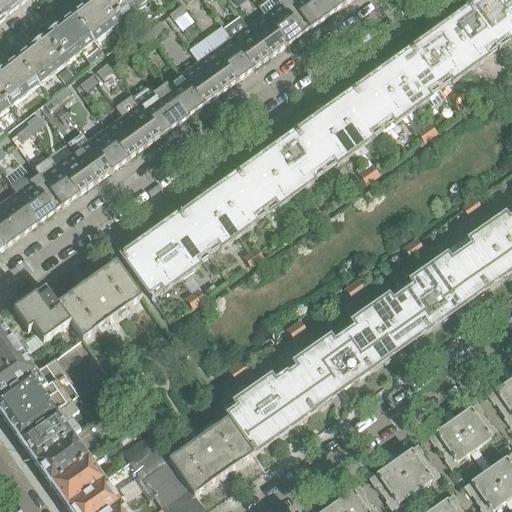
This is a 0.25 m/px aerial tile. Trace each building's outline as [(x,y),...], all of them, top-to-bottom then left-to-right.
[(0,0),(0,24),(19,9),(11,0),(0,0)] [(31,0),(11,0),(19,9),(31,0)] [(122,27),(101,0),(96,0),(72,19),(93,48),(94,49),(122,27)] [(150,5),(145,0),(101,0),(122,27),(150,5)] [(325,22),(308,0),(289,0),(286,3),(308,33),(309,34),(325,22)] [(342,10),(334,0),(308,0),(325,22),(342,10)] [(356,0),(334,0),(342,10),(356,0)] [(511,49),(511,0),(486,0),(467,14),(497,53),(506,46),(510,51),(511,49)] [(308,33),(286,3),(283,5),(264,19),(286,50),(306,36),(309,34),(308,33)] [(175,25),(186,16),(181,9),(169,18),(175,25)] [(490,63),(486,58),(493,53),(495,55),(497,53),(467,14),(455,22),(456,23),(450,27),(446,21),(440,24),(443,29),(443,31),(436,36),(434,35),(431,31),(425,35),(430,42),(424,46),(424,45),(410,55),(438,92),(447,86),(451,91),(490,63)] [(93,48),(72,19),(44,40),(65,70),(93,48)] [(286,50),(264,19),(247,31),(270,62),(286,50)] [(270,62),(247,31),(240,22),(225,33),(231,42),(230,43),(253,74),(270,62)] [(155,41),(165,32),(160,26),(150,34),(155,41)] [(143,50),(155,41),(150,34),(138,43),(143,50)] [(65,70),(44,40),(16,62),(38,91),(65,70)] [(253,74),(230,43),(214,55),(237,86),(253,74)] [(237,86),(214,55),(197,67),(220,98),(237,86)] [(435,110),(445,102),(438,92),(410,55),(397,64),(398,65),(392,69),(388,62),(382,66),(385,70),(385,73),(378,77),(376,77),(373,73),(367,77),(372,83),(366,87),(366,86),(352,96),(380,134),(390,127),(394,133),(432,105),(435,110)] [(113,74),(124,65),(119,58),(108,67),(113,74)] [(38,91),(16,62),(0,74),(0,98),(10,112),(38,91)] [(102,83),(113,74),(108,67),(97,76),(102,83)] [(220,98),(197,67),(181,78),(203,109),(220,98)] [(76,82),(69,72),(68,70),(58,78),(66,89),(76,82)] [(487,85),(479,75),(473,79),(481,90),(486,86),(487,85)] [(203,109),(181,78),(162,92),(185,123),(203,109)] [(86,96),(97,86),(92,79),(80,89),(86,96)] [(495,97),(493,95),(486,86),(481,90),(473,96),(481,107),(495,97)] [(185,123),(162,92),(156,96),(151,89),(134,100),(162,139),(185,123)] [(62,106),(72,97),(66,91),(57,99),(62,106)] [(374,146),(370,141),(380,134),(352,96),(340,105),(340,106),(335,110),(330,104),(324,107),(327,112),(327,114),(320,119),(318,119),(315,114),(309,118),(314,125),(309,129),(308,128),(294,138),(322,176),(332,169),(336,174),(355,160),(365,174),(358,179),(366,190),(379,181),(371,169),(361,155),(374,146)] [(0,120),(10,112),(0,98),(0,120)] [(50,116),(62,106),(57,99),(45,109),(50,116)] [(162,139),(134,100),(133,101),(132,99),(116,111),(122,120),(123,120),(146,151),(162,139)] [(123,120),(122,120),(107,132),(129,163),(146,151),(123,120)] [(33,137),(44,128),(38,121),(27,130),(33,137)] [(430,144),(422,133),(414,121),(407,127),(415,138),(416,137),(424,148),(430,144)] [(437,139),(429,128),(422,133),(430,144),(437,139)] [(22,146),(33,137),(27,130),(16,139),(22,146)] [(129,163),(107,132),(90,144),(113,175),(129,163)] [(316,188),(312,183),(322,176),(294,138),(282,147),(282,148),(277,152),(272,145),(266,149),(270,153),(269,156),(262,160),(260,160),(257,156),(252,160),(256,166),(251,170),(250,169),(237,179),(265,217),(274,210),(278,216),(316,188)] [(113,175),(90,144),(73,156),(96,187),(113,175)] [(96,187),(73,156),(57,167),(80,199),(96,187)] [(80,199),(57,167),(56,168),(50,161),(33,173),(38,181),(37,182),(59,213),(80,199)] [(59,213),(37,182),(35,183),(31,186),(25,178),(10,188),(16,197),(14,198),(37,229),(57,215),(59,213)] [(259,229),(255,224),(265,217),(237,179),(224,188),(225,189),(219,193),(214,187),(209,191),(212,195),(211,197),(205,202),(202,202),(199,197),(194,201),(199,208),(193,212),(192,211),(179,220),(208,260),(210,259),(209,257),(216,252),(220,257),(259,229)] [(37,229),(14,198),(0,208),(0,213),(20,241),(37,229)] [(482,214),(475,204),(474,202),(468,207),(476,218),(482,214)] [(476,218),(468,207),(461,212),(469,223),(476,218)] [(321,222),(313,211),(308,215),(316,226),(321,222)] [(20,241),(0,213),(0,247),(4,253),(20,241)] [(316,226),(308,215),(300,220),(308,231),(316,226)] [(511,221),(509,223),(505,218),(466,246),(469,251),(459,258),(486,295),(505,282),(509,287),(511,285),(511,279),(511,278),(511,221)] [(198,267),(208,260),(179,220),(119,263),(148,303),(159,295),(163,300),(184,285),(192,297),(184,303),(193,315),(206,305),(197,294),(199,292),(191,280),(202,272),(198,267)] [(424,255),(417,245),(416,243),(409,248),(418,259),(424,255)] [(418,259),(409,248),(403,252),(411,264),(418,259)] [(264,263),(255,252),(248,257),(257,268),(264,263)] [(257,268),(248,257),(242,262),(251,273),(257,268)] [(468,309),(486,295),(459,258),(450,264),(447,259),(407,287),(411,292),(401,299),(428,336),(447,323),(451,328),(457,325),(454,320),(454,318),(460,314),(463,314),(466,318),(472,314),(468,309)] [(82,345),(141,302),(115,266),(56,309),(70,328),(82,345)] [(365,295),(359,286),(358,284),(350,289),(358,300),(365,295)] [(358,300),(350,289),(344,293),(352,305),(358,300)] [(70,328),(56,309),(45,292),(12,315),(27,337),(32,333),(43,348),(70,328)] [(409,349),(428,336),(401,299),(392,305),(388,300),(349,328),(353,333),(344,339),(370,377),(389,364),(393,369),(398,365),(395,361),(396,359),(402,354),(405,354),(408,359),(413,355),(409,349)] [(307,336),(301,327),(299,325),(293,329),(301,341),(307,336)] [(0,402),(35,378),(16,351),(0,328),(0,402)] [(301,341),(293,329),(286,334),(294,346),(301,341)] [(351,390),(370,377),(344,339),(334,346),(330,341),(291,369),(294,374),(287,379),(286,377),(283,379),(312,418),(331,405),(335,410),(340,406),(337,402),(338,399),(344,395),(347,395),(350,400),(355,396),(351,390)] [(72,409),(83,400),(57,363),(55,364),(54,363),(35,378),(0,402),(0,417),(19,444),(18,445),(19,446),(72,409)] [(249,377),(243,368),(241,366),(234,370),(242,382),(249,377)] [(242,382),(234,370),(228,375),(236,386),(242,382)] [(511,405),(511,384),(504,373),(501,376),(509,387),(496,396),(495,395),(487,400),(493,408),(496,409),(500,415),(511,405)] [(286,436),(312,418),(283,379),(274,385),(271,380),(231,408),(235,413),(224,421),(227,424),(253,459),(286,436)] [(511,405),(500,415),(504,420),(503,423),(509,431),(511,429),(511,405)] [(486,425),(481,419),(482,416),(476,408),(468,414),(469,415),(456,424),(448,413),(445,415),(463,440),(486,425)] [(72,441),(80,435),(70,423),(78,417),(72,409),(19,446),(20,446),(35,468),(72,441)] [(463,440),(445,415),(442,417),(449,429),(436,438),(436,436),(428,442),(433,450),(436,451),(440,456),(463,440)] [(169,466),(138,422),(135,419),(128,424),(134,433),(130,437),(144,456),(129,467),(160,511),(202,511),(194,501),(169,466)] [(194,501),(253,459),(227,424),(169,466),(194,501)] [(476,452),(489,443),(490,444),(498,439),(492,431),(490,430),(486,425),(463,440),(481,465),(484,463),(476,452)] [(481,465),(463,440),(440,456),(444,462),(444,465),(450,473),(458,467),(457,466),(469,457),(477,468),(481,465)] [(51,489),(88,463),(72,441),(35,468),(49,487),(49,488),(50,490),(51,489)] [(426,466),(422,460),(423,457),(417,449),(409,455),(410,456),(397,465),(389,454),(386,457),(404,482),(426,466)] [(404,482),(386,457),(383,459),(390,470),(377,479),(377,478),(369,484),(374,491),(377,492),(381,498),(404,482)] [(511,480),(511,458),(504,463),(504,464),(491,473),(484,463),(481,465),(498,490),(511,480)] [(66,511),(104,485),(88,463),(51,489),(66,511)] [(498,490),(481,465),(477,468),(485,478),(472,487),(471,486),(463,491),(469,499),(472,500),(476,506),(498,490)] [(417,494),(430,485),(431,486),(439,480),(433,472),(431,472),(426,466),(404,482),(422,507),(425,505),(417,494)] [(511,502),(511,501),(511,480),(498,490),(511,509),(511,502)] [(422,507),(404,482),(381,498),(385,504),(385,507),(388,511),(394,511),(399,509),(398,508),(410,499),(418,510),(422,507)] [(67,511),(115,511),(120,508),(104,485),(66,511),(67,511)] [(360,511),(368,507),(364,501),(364,498),(359,490),(351,496),(352,497),(339,506),(331,495),(328,498),(337,511),(360,511)] [(511,511),(511,509),(498,490),(476,506),(480,511),(479,511),(497,511),(505,507),(508,511),(511,511)] [(337,511),(328,498),(324,500),(332,511),(330,511),(337,511)] [(459,511),(458,510),(458,507),(453,499),(445,505),(445,506),(436,511),(429,511),(425,505),(422,507),(425,511),(459,511)]
